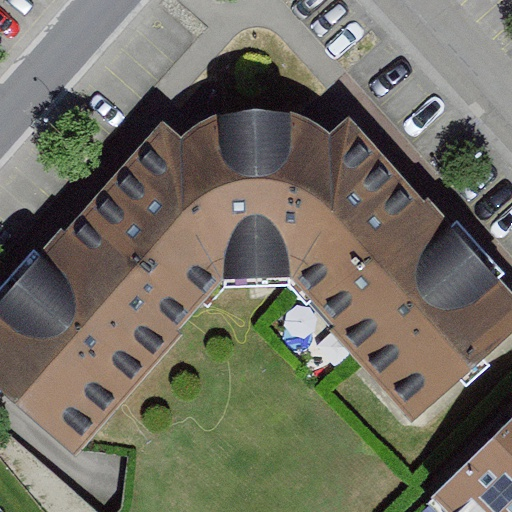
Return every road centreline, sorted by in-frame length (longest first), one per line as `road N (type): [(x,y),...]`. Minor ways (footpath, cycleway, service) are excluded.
road 1 (residential): [(0,132),(119,0)]
road 2 (residential): [(402,0),(511,121)]
